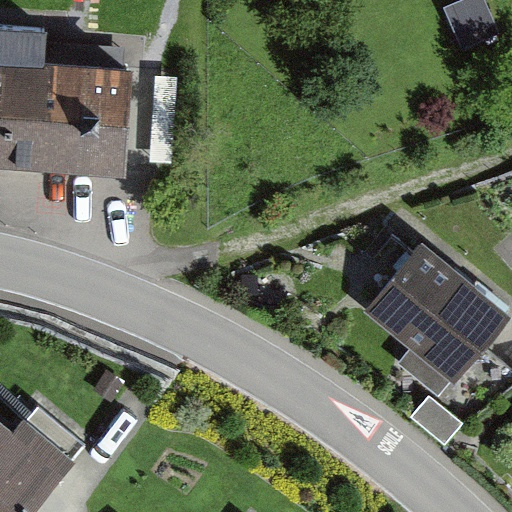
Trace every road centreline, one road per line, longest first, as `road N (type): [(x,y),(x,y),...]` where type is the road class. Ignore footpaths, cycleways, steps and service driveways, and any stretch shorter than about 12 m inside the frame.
road 1 (residential): [(107,294),(511,154)]
road 2 (unclassified): [(107,294),(291,385),(447,511)]
